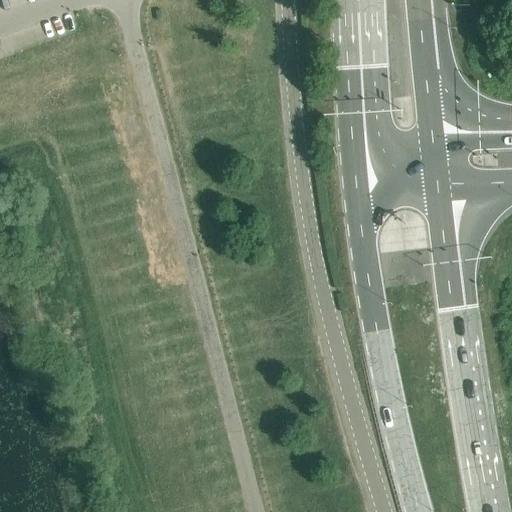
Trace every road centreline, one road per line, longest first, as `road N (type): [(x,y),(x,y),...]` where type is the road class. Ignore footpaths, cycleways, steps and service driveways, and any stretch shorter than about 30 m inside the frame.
road 1 (unclassified): [(256,511),(125,0)]
road 2 (unclassified): [(383,511),(324,307),(303,184),(289,0)]
road 3 (secondary): [(354,164),(371,305),(418,511)]
road 4 (secondary): [(483,511),(437,185)]
road 5 (secondary): [(345,0),(354,164)]
road 6 (secondary): [(431,136),(418,0)]
